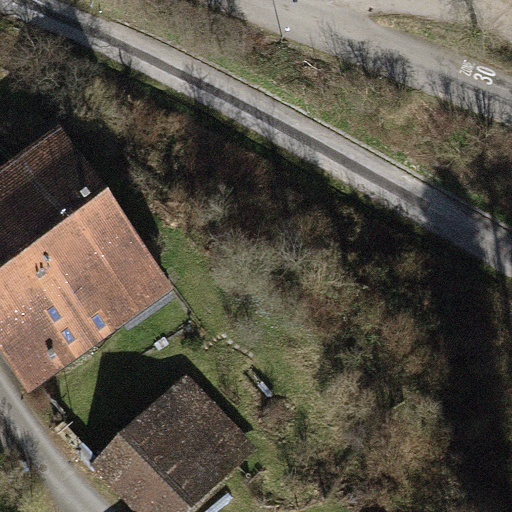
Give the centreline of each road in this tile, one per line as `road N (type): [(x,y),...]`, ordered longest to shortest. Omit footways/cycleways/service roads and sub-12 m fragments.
road 1 (unclassified): [(15,0),(203,82),(511,256)]
road 2 (tertiary): [(250,0),(511,108)]
road 3 (track): [(0,398),(24,438),(107,511)]
